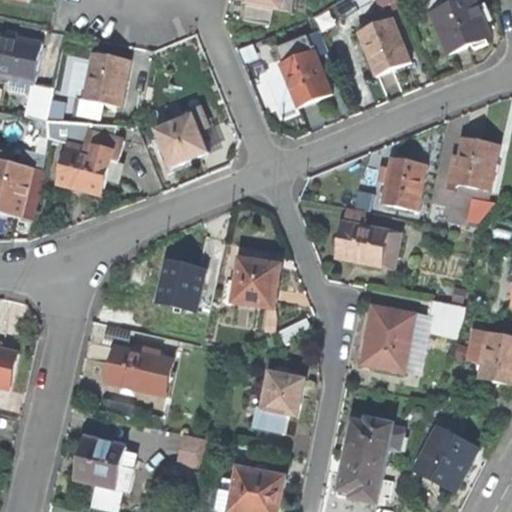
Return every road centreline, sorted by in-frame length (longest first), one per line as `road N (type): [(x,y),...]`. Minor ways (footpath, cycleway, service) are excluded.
road 1 (residential): [(309,511),(337,358),(326,309),(269,171)]
road 2 (residential): [(23,511),(79,250)]
road 3 (residential): [(269,171),(511,76)]
road 4 (residential): [(79,250),(269,171)]
road 5 (residential): [(269,171),(215,39),(210,1)]
